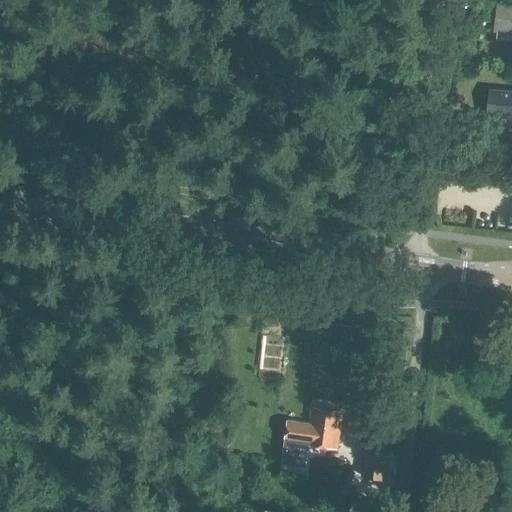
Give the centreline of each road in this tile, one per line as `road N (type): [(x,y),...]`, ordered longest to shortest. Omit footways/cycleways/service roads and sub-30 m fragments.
road 1 (secondary): [(511,279),(0,203)]
road 2 (track): [(425,267),(406,511)]
road 3 (track): [(442,0),(423,233)]
